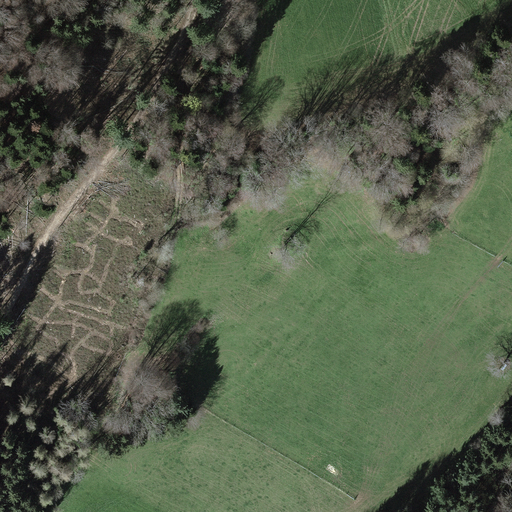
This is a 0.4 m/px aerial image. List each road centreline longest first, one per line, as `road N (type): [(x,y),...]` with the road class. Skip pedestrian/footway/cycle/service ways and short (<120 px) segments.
road 1 (track): [(0,332),(37,249),(126,136),(168,66),(195,0)]
road 2 (track): [(346,511),(421,360),(511,244)]
